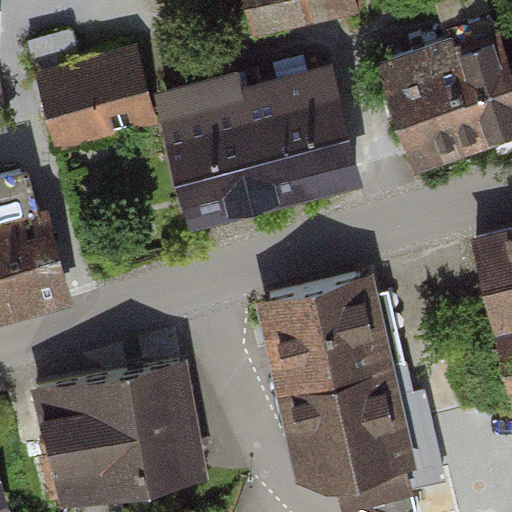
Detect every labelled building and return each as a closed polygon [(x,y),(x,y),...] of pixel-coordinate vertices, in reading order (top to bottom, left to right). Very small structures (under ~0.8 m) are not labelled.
[(358,0),(248,0),(258,42),(363,17),(358,0)] [(511,81),(495,31),(386,67),(418,164),(511,132),(511,81)] [(133,54),(41,77),(55,135),(147,113),(133,54)] [(364,173),(340,75),(159,119),(183,217),(364,173)] [(39,172),(0,180),(0,316),(70,300),(39,172)] [(511,229),(476,237),(511,403),(511,229)] [(378,274),(257,299),(294,478),(333,470),(341,508),(423,491),(378,274)] [(190,365),(37,389),(53,492),(206,468),(190,365)] [(0,511),(9,511),(0,472),(0,511)]
